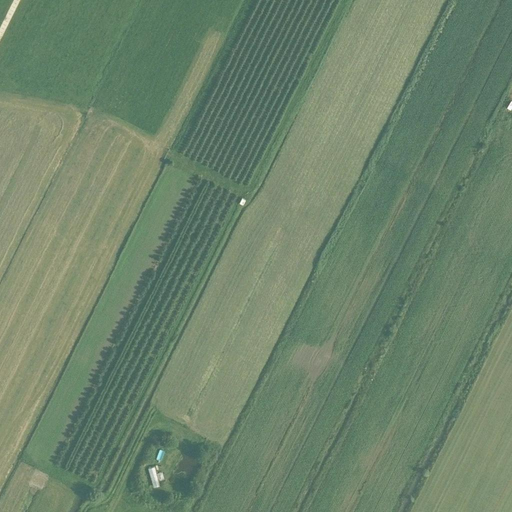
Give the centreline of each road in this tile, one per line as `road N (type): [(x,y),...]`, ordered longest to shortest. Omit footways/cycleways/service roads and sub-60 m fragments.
road 1 (track): [(0,87),(92,101),(252,184)]
road 2 (track): [(85,511),(93,495),(114,492),(155,407)]
